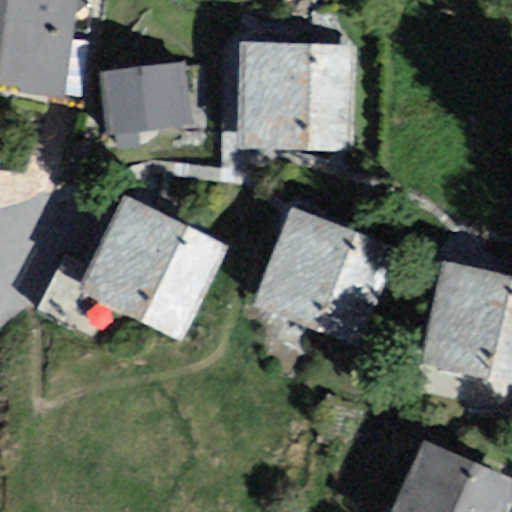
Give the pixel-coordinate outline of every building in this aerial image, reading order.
[(65,0),(0,0),(0,93),(52,100),(65,0)] [(356,47),(242,43),(239,144),(353,148),(356,47)] [(174,73),(101,76),(104,147),(177,144),(174,73)] [(230,249),(125,194),(80,281),(184,335),(230,249)] [(391,246),(291,208),(255,303),(355,341),(391,246)] [(511,289),(451,281),(436,381),(511,392),(511,289)] [(500,511),(510,493),(429,453),(400,511),(500,511)]
